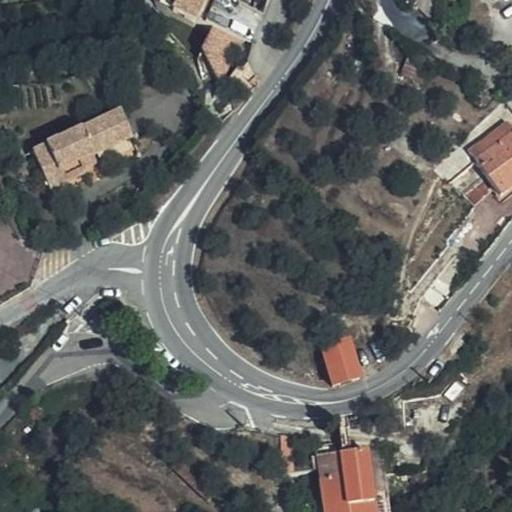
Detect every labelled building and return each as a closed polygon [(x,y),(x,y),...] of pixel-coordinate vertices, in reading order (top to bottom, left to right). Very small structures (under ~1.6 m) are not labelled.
[(170,0),(166,10),(195,22),(204,0),(170,0)] [(197,59),(228,75),(246,42),(215,25),(197,59)] [(88,182),(86,177),(80,168),(94,161),(129,143),(117,119),(32,163),(50,201),(88,182)] [(511,132),(462,171),(445,188),(474,222),(511,191),(500,179),(508,174),(505,166),(511,163),(511,132)] [(80,168),(86,177),(98,170),(94,161),(80,168)] [(330,390),(347,385),(339,355),(330,357),(328,347),(309,351),(319,391),(330,390)] [(357,511),(372,510),(364,460),(349,462),(354,511),(357,511)] [(354,511),(349,462),(324,464),(327,486),(330,511),(354,511)] [(301,467),(303,478),(305,489),(327,486),(324,464),(301,467)] [(330,511),(327,486),(305,489),(307,511),(330,511)]
